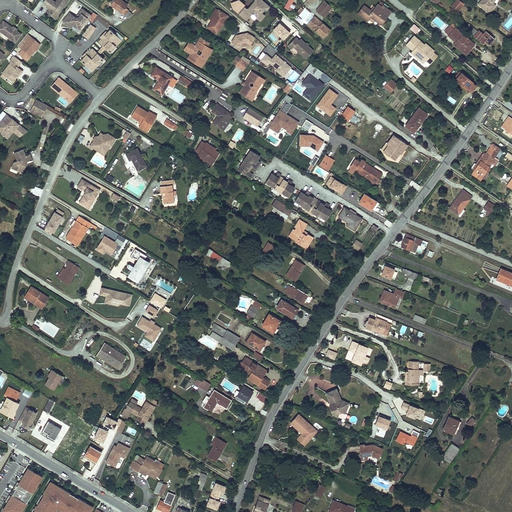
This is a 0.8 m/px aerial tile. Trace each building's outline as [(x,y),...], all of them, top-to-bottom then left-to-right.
[(44,0),(43,3),(47,6),(50,8),(49,9),(57,15),(68,0),(56,0),(55,2),(52,0),(44,0)] [(120,0),(114,0),(111,5),(125,15),(128,10),(125,8),(127,5),(120,0)] [(250,16),(254,12),(257,14),(255,16),(257,17),(260,20),(264,15),(261,12),(264,9),(266,10),(269,7),(261,0),(254,0),(255,1),(252,4),(252,8),(249,8),(248,9),(245,7),(239,13),(247,20),(250,16)] [(292,12),(295,5),(292,3),(293,0),(287,0),(283,7),(292,12)] [(325,0),(323,0),(315,9),(324,17),(333,7),(325,0)] [(464,3),(459,0),(456,0),(452,6),(457,11),(464,3)] [(491,8),(495,4),(493,2),(492,3),(491,1),(492,0),(493,1),(493,0),(480,0),(477,3),(485,10),(489,6),(491,8)] [(379,3),(377,4),(382,8),(381,9),(388,15),(391,12),(379,3)] [(382,8),(377,4),(372,12),(364,6),(358,14),(367,21),(370,17),(381,25),(388,15),(381,9),(382,8)] [(79,13),(81,14),(79,17),(76,18),(75,18),(69,13),(63,22),(71,28),(73,25),(78,29),(81,26),(86,18),(88,19),(91,15),(82,9),(79,13)] [(208,19),(211,21),(218,10),(215,9),(208,19)] [(218,10),(211,21),(207,27),(216,33),(227,16),(218,10)] [(314,14),(306,24),(323,38),(331,29),(314,14)] [(454,20),(449,25),(455,29),(455,28),(459,24),(454,20)] [(13,27),(3,21),(0,24),(0,31),(15,42),(21,34),(16,30),(13,27)] [(90,24),(83,35),(88,39),(96,28),(90,24)] [(414,24),(409,29),(415,34),(419,29),(414,24)] [(469,24),(465,29),(472,35),(474,37),(478,32),(469,24)] [(455,28),(455,29),(449,25),(448,27),(453,31),(449,35),(448,36),(455,42),(458,44),(456,46),(463,52),(465,49),(468,52),(472,47),(469,44),(470,43),(467,38),(465,39),(465,38),(465,37),(455,28)] [(444,31),(449,35),(453,31),(448,27),(444,31)] [(118,46),(123,40),(109,28),(96,43),(101,48),(99,51),(102,53),(106,49),(111,54),(118,46)] [(478,40),(483,34),(479,30),(478,32),(474,37),(478,40)] [(483,34),(478,40),(479,41),(483,44),(485,42),(489,45),(491,42),(492,43),(495,39),(486,31),(483,34)] [(298,33),(287,44),(292,48),(294,46),(306,58),(315,50),(298,33)] [(424,44),(413,35),(406,44),(413,50),(414,49),(417,52),(417,55),(425,61),(426,60),(428,57),(432,61),(437,56),(433,52),(434,51),(425,43),(424,44)] [(40,44),(30,36),(20,48),(30,56),(40,44)] [(209,43),(200,37),(198,40),(207,46),(209,43)] [(474,44),(465,37),(465,38),(465,39),(467,38),(470,43),(469,44),(472,47),(474,44)] [(201,67),(206,59),(205,58),(209,51),(205,49),(207,46),(198,40),(195,45),(189,41),(186,45),(193,49),(190,53),(187,58),(201,67)] [(193,49),(186,45),(184,49),(190,53),(193,49)] [(92,73),(105,60),(92,47),(87,53),(88,53),(80,61),(92,73)] [(413,50),(411,52),(423,63),(425,61),(417,55),(417,52),(414,49),(413,50)] [(266,52),(260,59),(267,65),(270,62),(276,68),(275,70),(283,76),(292,67),(276,53),(272,58),(266,52)] [(22,61),(14,55),(10,61),(11,62),(2,73),(13,81),(17,75),(18,76),(23,70),(18,66),(22,61)] [(231,62),(238,67),(242,60),(236,55),(231,62)] [(239,68),(242,70),(247,64),(244,61),(244,62),(239,68)] [(302,95),(311,102),(324,84),(318,79),(323,72),(310,64),(307,69),(310,71),(301,84),(307,88),(302,95)] [(448,73),(453,69),(449,65),(444,69),(448,73)] [(162,95),(169,83),(172,78),(156,67),(151,76),(159,80),(153,90),(162,95)] [(257,80),(260,76),(252,71),(245,83),(243,86),(239,93),(252,101),(255,96),(254,95),(261,83),(257,80)] [(460,72),(455,78),(457,80),(456,81),(467,90),(468,89),(471,91),(472,90),(473,91),(476,87),(472,84),(473,83),(462,74),(460,72)] [(59,75),(49,86),(63,99),(65,97),(70,102),(79,92),(59,75)] [(181,77),(178,82),(190,89),(193,84),(181,77)] [(388,80),(385,84),(391,90),(395,85),(388,80)] [(287,84),(283,91),(288,93),(292,87),(287,84)] [(289,102),(292,98),(286,94),(283,99),(289,102)] [(447,99),(455,104),(457,100),(449,96),(447,99)] [(48,106),(36,100),(32,107),(44,114),(48,106)] [(282,129),(291,134),(299,122),(286,114),(292,105),(285,100),(264,132),(268,135),(266,139),(277,146),(281,139),(277,137),(282,129)] [(223,122),(230,113),(216,103),(211,110),(218,115),(212,122),(223,130),(227,125),(223,122)] [(141,124),(139,126),(145,130),(150,121),(152,123),(157,116),(151,113),(150,114),(147,112),(137,106),(131,115),(139,120),(142,122),(141,124)] [(347,121),(354,111),(348,106),(343,113),(340,117),(347,121)] [(44,114),(32,107),(30,111),(42,117),(44,114)] [(264,117),(249,107),(246,112),(250,114),(247,119),(258,126),(264,117)] [(419,108),(407,123),(416,130),(427,114),(419,108)] [(6,112),(0,119),(0,131),(8,139),(13,132),(19,137),(26,129),(6,112)] [(511,119),(509,117),(503,126),(506,128),(505,129),(511,133),(511,119)] [(166,119),(163,123),(174,130),(177,126),(166,119)] [(243,119),(241,122),(249,127),(251,124),(243,119)] [(308,131),(313,123),(306,119),(301,126),(308,131)] [(362,127),(365,124),(359,119),(356,122),(362,127)] [(416,130),(407,123),(405,126),(414,132),(416,130)] [(195,136),(182,128),(180,131),(193,139),(195,136)] [(335,132),(334,134),(344,141),(346,138),(345,138),(339,134),(335,132)] [(89,146),(96,150),(98,147),(103,150),(107,149),(109,146),(110,147),(115,139),(107,134),(103,135),(102,137),(100,137),(98,136),(94,137),(92,139),(93,140),(89,146)] [(344,141),(334,134),(331,138),(342,145),(344,141)] [(321,148),(321,136),(299,136),(299,147),(321,148)] [(390,144),(384,151),(398,161),(403,154),(401,153),(399,152),(405,143),(398,138),(397,138),(393,136),(388,143),(390,144)] [(198,152),(197,154),(205,159),(211,163),(218,152),(214,150),(212,148),(213,147),(205,142),(204,143),(200,141),(194,150),(198,152)] [(405,143),(399,152),(401,153),(407,145),(405,143)] [(493,144),(487,153),(495,159),(501,149),(493,144)] [(136,148),(126,154),(129,160),(131,159),(137,170),(146,166),(136,148)] [(11,168),(20,172),(23,173),(28,162),(32,160),(30,154),(26,156),(24,149),(13,153),(16,161),(13,162),(11,168)] [(384,151),(382,149),(388,157),(389,158),(398,161),(384,151)] [(257,160),(260,156),(251,150),(246,157),(245,157),(237,170),(251,178),(253,174),(250,172),(253,166),(256,169),(260,162),(257,160)] [(482,157),(492,164),(495,159),(484,153),(482,157)] [(318,166),(328,171),(334,159),(324,154),(318,166)] [(482,180),(492,164),(482,157),(477,164),(479,165),(476,170),(473,175),(482,180)] [(356,159),(350,167),(354,170),(355,169),(359,171),(359,172),(375,183),(382,173),(378,171),(378,172),(373,169),(373,168),(365,163),(365,162),(362,159),(360,162),(356,159)] [(266,182),(273,187),(275,185),(276,185),(274,188),(281,193),(281,192),(289,196),(294,187),(290,185),(292,181),(289,179),(287,182),(283,179),(284,178),(280,176),(281,174),(278,172),(276,176),(271,173),(266,182)] [(333,178),(334,179),(336,177),(331,173),(326,183),(330,186),(332,182),(333,181),(331,180),(333,178)] [(112,182),(114,177),(108,174),(105,179),(112,182)] [(333,178),(331,180),(333,181),(332,182),(339,187),(342,183),(334,179),(333,178)] [(86,191),(79,202),(85,206),(88,200),(93,202),(100,190),(82,179),(78,186),(86,191)] [(160,186),(161,192),(164,192),(165,195),(162,196),(163,203),(173,202),(172,195),(172,190),(171,184),(173,184),(172,179),(160,180),(161,186),(160,186)] [(472,196),(463,190),(450,208),(459,215),(472,196)] [(313,198),(309,195),(310,193),(307,191),(305,194),(301,192),(295,201),(303,205),(302,206),(309,210),(311,207),(312,208),(313,208),(311,212),(318,216),(318,215),(326,220),(331,210),(327,208),(329,205),(326,202),(324,205),(320,202),(321,201),(317,199),(314,197),(313,198)] [(120,196),(113,192),(111,196),(118,200),(120,196)] [(364,193),(359,202),(364,205),(365,203),(372,207),(377,200),(364,193)] [(275,199),(271,206),(288,216),(292,209),(275,199)] [(93,202),(88,200),(85,206),(89,208),(93,202)] [(495,206),(489,202),(485,209),(491,213),(495,206)] [(46,227),(44,229),(53,234),(64,216),(63,215),(65,212),(58,207),(56,210),(55,210),(45,226),(46,227)] [(343,207),(338,216),(347,221),(345,224),(353,229),(361,218),(343,207)] [(79,216),(73,226),(75,228),(81,218),(79,216)] [(290,227),(285,233),(297,240),(296,241),(306,248),(313,238),(308,234),(307,236),(302,232),(307,224),(296,217),(291,224),(293,225),(291,228),(290,227)] [(75,228),(73,226),(65,238),(77,245),(85,233),(83,232),(86,227),(88,228),(91,224),(81,218),(75,228)] [(369,230),(374,234),(378,228),(373,224),(369,230)] [(104,233),(95,249),(103,254),(105,250),(112,254),(119,242),(104,233)] [(421,245),(423,240),(406,234),(401,247),(416,253),(419,245),(421,245)] [(355,239),(351,246),(358,250),(362,243),(355,239)] [(262,251),(265,252),(267,248),(271,250),(274,246),(268,242),(262,251)] [(148,263),(143,260),(146,257),(140,253),(141,253),(135,249),(130,256),(137,260),(138,258),(133,267),(129,265),(129,264),(128,264),(127,265),(127,266),(127,267),(128,268),(131,270),(128,275),(138,281),(148,263)] [(205,255),(226,268),(230,262),(209,249),(205,255)] [(299,272),(298,271),(303,264),(296,259),(285,275),(294,280),(299,272)] [(65,268),(58,279),(68,284),(79,267),(68,260),(66,263),(67,264),(65,268)] [(391,278),(395,269),(386,265),(382,275),(391,278)] [(57,278),(58,279),(65,268),(63,267),(57,278)] [(511,272),(500,268),(496,278),(511,284),(511,272)] [(408,271),(404,289),(412,291),(416,272),(408,271)] [(293,285),(291,288),(288,286),(285,291),(303,302),(305,298),(303,296),(305,293),(293,285)] [(31,286),(26,294),(35,300),(34,302),(34,303),(42,308),(48,298),(31,286)] [(100,289),(95,286),(89,296),(93,299),(100,289)] [(101,286),(99,294),(106,296),(104,302),(118,305),(121,303),(131,306),(134,294),(101,286)] [(402,297),(404,291),(396,288),(394,293),(387,290),(383,302),(395,307),(399,296),(402,297)] [(26,294),(24,296),(34,302),(35,300),(26,294)] [(258,302),(254,299),(251,304),(258,308),(261,304),(258,302)] [(292,318),(298,309),(300,306),(297,304),(295,308),(285,302),(283,301),(279,302),(277,305),(278,309),(280,310),(292,318)] [(149,304),(145,310),(155,316),(159,309),(149,304)] [(246,312),(248,313),(254,316),(258,309),(250,305),(246,312)] [(268,313),(261,325),(273,332),(280,320),(268,313)] [(142,315),(136,324),(147,331),(145,335),(154,341),(163,327),(155,322),(156,321),(151,318),(150,320),(142,315)] [(413,319),(425,324),(427,319),(415,315),(413,319)] [(366,327),(387,335),(392,323),(376,318),(376,320),(369,317),(366,327)] [(215,323),(213,327),(225,334),(227,330),(215,323)] [(213,327),(211,330),(212,331),(215,332),(220,336),(223,337),(232,343),(235,345),(239,338),(227,330),(225,334),(213,327)] [(217,341),(220,336),(215,332),(212,337),(217,341)] [(245,342),(257,349),(260,345),(262,346),(265,341),(251,332),(245,342)] [(217,341),(220,342),(232,350),(235,345),(232,343),(223,337),(220,336),(217,341)] [(99,350),(96,355),(118,368),(126,355),(104,342),(101,347),(100,346),(103,341),(97,338),(89,351),(95,354),(98,349),(99,350)] [(370,347),(354,341),(351,348),(358,350),(357,353),(359,353),(355,362),(363,365),(365,361),(367,356),(370,347)] [(254,352),(252,355),(260,360),(263,357),(254,352)] [(245,364),(242,368),(250,374),(247,378),(257,384),(263,374),(258,370),(260,367),(245,357),(242,362),(245,364)] [(405,385),(415,385),(415,381),(419,381),(419,375),(417,375),(418,362),(409,362),(409,372),(408,375),(407,381),(406,381),(405,385)] [(53,370),(45,384),(53,389),(62,375),(53,370)] [(186,374),(179,385),(185,389),(192,378),(186,374)] [(210,384),(198,376),(193,383),(206,391),(210,384)] [(243,386),(235,399),(244,404),(246,401),(247,402),(253,392),(252,392),(254,388),(252,387),(245,383),(238,379),(237,378),(235,381),(239,383),(239,384),(243,386)] [(383,387),(390,390),(392,383),(386,381),(383,387)] [(20,393),(12,388),(8,387),(4,396),(7,397),(10,391),(18,396),(20,393)] [(29,397),(31,392),(25,389),(22,395),(29,397)] [(209,398),(207,397),(206,395),(202,401),(205,403),(203,407),(211,411),(216,402),(217,401),(222,403),(221,405),(226,408),(230,400),(214,390),(212,393),(209,398)] [(344,407),(345,403),(341,401),(337,390),(327,394),(331,405),(330,408),(333,415),(338,417),(339,414),(342,413),(346,414),(349,408),(344,407)] [(7,397),(0,410),(12,417),(15,411),(14,411),(18,403),(15,402),(18,396),(10,391),(7,397)] [(150,397),(148,401),(156,406),(159,402),(150,397)] [(49,398),(43,410),(48,412),(54,401),(49,398)] [(143,408),(137,405),(132,413),(138,417),(139,415),(148,420),(148,421),(157,407),(156,406),(148,401),(147,401),(143,408)] [(414,419),(419,408),(403,402),(400,409),(406,411),(405,415),(414,419)] [(26,407),(20,418),(24,419),(23,421),(21,424),(28,427),(34,416),(35,417),(36,415),(28,411),(30,409),(26,407)] [(304,435),(299,440),(305,446),(318,432),(298,414),(292,422),(295,425),(294,426),(301,433),(304,435)] [(148,420),(139,415),(138,417),(137,419),(146,424),(148,420)] [(378,427),(377,430),(385,433),(390,421),(377,415),(373,425),(378,427)] [(459,420),(449,415),(443,429),(453,434),(459,420)] [(115,421),(112,428),(117,430),(122,420),(117,417),(115,421)] [(471,427),(475,420),(471,417),(467,424),(471,427)] [(122,420),(117,430),(121,432),(126,422),(122,420)] [(47,421),(42,429),(48,432),(47,434),(55,439),(61,429),(47,421)] [(395,441),(403,445),(404,442),(413,446),(419,433),(413,430),(410,436),(400,431),(395,441)] [(221,450),(219,449),(223,441),(215,436),(210,444),(212,446),(206,455),(215,461),(221,450)] [(114,445),(106,461),(115,466),(120,455),(124,457),(129,447),(119,442),(117,446),(114,445)] [(453,458),(460,448),(452,443),(445,453),(453,458)] [(373,445),(372,445),(367,445),(367,444),(361,445),(362,461),(366,460),(368,458),(375,456),(380,459),(384,449),(373,445)] [(90,446),(85,455),(95,462),(101,452),(90,446)] [(22,511),(49,472),(12,452),(0,470),(0,507),(7,511),(22,511)] [(147,454),(144,459),(152,463),(152,462),(157,465),(159,461),(147,454)] [(137,463),(133,469),(137,471),(138,469),(146,474),(148,471),(157,477),(162,468),(157,465),(152,462),(152,463),(144,459),(139,457),(136,455),(133,460),(136,462),(137,463)] [(83,475),(93,480),(97,472),(87,468),(83,475)] [(201,489),(207,475),(202,473),(196,487),(201,489)] [(50,479),(30,511),(55,511),(58,508),(64,511),(90,511),(95,505),(50,479)] [(154,492),(158,493),(162,483),(158,481),(154,492)] [(162,483),(158,493),(162,495),(166,485),(162,483)] [(214,483),(210,496),(220,499),(224,486),(214,483)] [(322,496),(327,487),(321,484),(316,493),(322,496)] [(155,511),(168,511),(175,495),(167,492),(164,501),(159,500),(155,511)] [(217,510),(220,501),(208,497),(205,506),(217,510)] [(266,511),(270,502),(260,498),(254,511),(266,511)] [(292,511),(301,511),(305,504),(295,500),(292,508),(294,509),(292,511)] [(354,511),(356,508),(335,500),(331,511),(333,511),(354,511)]
